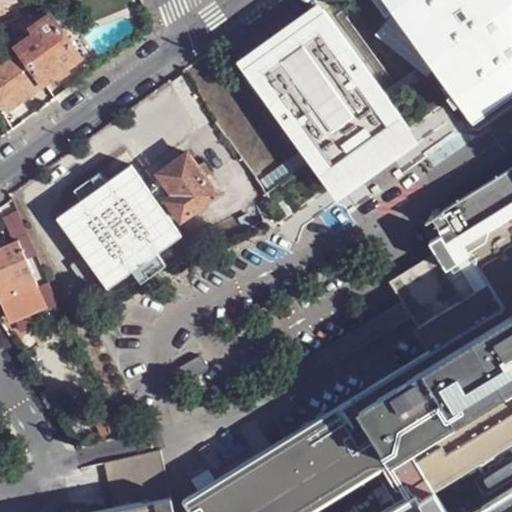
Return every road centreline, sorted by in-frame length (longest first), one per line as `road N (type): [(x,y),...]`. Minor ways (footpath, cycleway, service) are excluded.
road 1 (residential): [(185,38),(0,172)]
road 2 (unknown): [(161,56),(254,199)]
